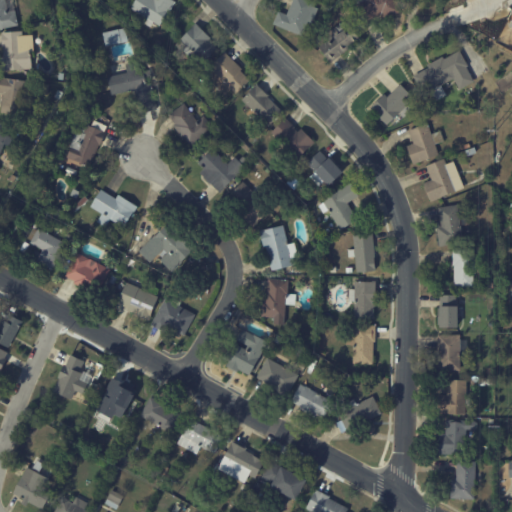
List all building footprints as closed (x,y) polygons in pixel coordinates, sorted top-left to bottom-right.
[(6,0),(10,13),(17,11),(20,25),(0,29),(0,0),(6,0)] [(138,0),(176,0),(178,1),(162,26),(156,22),(153,27),(143,21),(147,16),(134,8),(138,0)] [(276,26),(281,13),(290,16),(296,0),(310,0),(318,3),(316,8),(321,10),(315,25),(310,23),(304,38),(276,26)] [(397,0),(403,13),(385,21),(383,16),(364,24),(357,6),(359,5),(356,0),(397,0)] [(203,28),(213,38),(211,40),(219,48),(206,62),(194,51),(190,55),(185,50),(189,45),(183,40),(198,23),(203,28)] [(354,49),(333,64),(321,49),(331,42),(327,36),(345,23),(349,29),(352,26),(364,42),(354,49)] [(35,36),(36,51),(33,51),(34,69),(3,71),(2,59),(5,59),(3,33),(24,31),(24,35),(35,35),(35,36)] [(469,67),(476,82),(462,89),(456,79),(444,85),(449,95),(439,101),(433,90),(426,94),(416,76),(431,68),(430,65),(446,57),(447,59),(463,51),(470,66),(469,67)] [(229,54),(244,69),(242,71),(252,80),(238,94),(233,89),(227,95),(216,84),(222,78),(212,68),(228,53),(229,54)] [(155,111),(142,114),(137,90),(114,95),(110,77),(129,73),(127,65),(137,62),(139,69),(145,68),(149,84),(153,83),(159,110),(155,111)] [(27,81),(26,84),(32,84),(30,96),(24,95),(22,113),(4,111),(6,92),(2,92),(4,78),(27,81)] [(44,94),(44,95),(31,93),(33,83),(45,85),(44,94)] [(260,85),(271,95),(269,97),(285,112),(271,125),(245,100),(260,85)] [(406,117),(402,114),(390,125),(373,108),(387,95),(390,98),(403,85),(417,99),(411,105),(415,109),(406,117)] [(64,93),(61,100),(54,97),(57,90),(64,93)] [(191,147),(175,126),(178,124),(171,115),(186,104),(199,121),(206,116),(216,129),(191,147)] [(104,144),(103,146),(101,145),(93,166),(70,157),(84,118),(91,121),(89,125),(108,132),(104,144)] [(295,125),(297,127),(296,128),(300,132),(303,129),(317,142),(301,159),(274,133),(288,118),(295,125)] [(0,121),(13,127),(9,136),(15,138),(12,147),(6,144),(1,157),(0,156),(0,121)] [(416,164),(409,146),(416,143),(411,131),(429,124),(433,134),(442,131),(446,141),(437,145),(440,155),(416,164)] [(41,135),(38,141),(32,138),(35,132),(41,135)] [(224,157),(230,164),(237,157),(241,161),(245,157),(248,159),(244,164),(247,168),(222,193),(203,173),(206,169),(200,163),(202,162),(197,157),(210,144),(224,157)] [(468,151),(477,147),(479,153),(470,156),(468,151)] [(329,159),(330,161),(332,159),(347,173),(332,187),(325,179),(319,185),(312,176),(316,172),(309,164),(322,152),(329,159)] [(460,171),(467,188),(433,202),(426,184),(434,180),(428,166),(446,159),(449,165),(456,162),(460,171)] [(77,169),(75,174),(65,170),(67,165),(77,169)] [(358,194),(347,201),(357,216),(340,228),(322,200),(350,181),(358,194)] [(244,217),(239,212),(243,207),(232,196),(246,182),(273,210),(255,228),(244,217)] [(74,187),(80,190),(77,196),(71,193),(74,187)] [(102,189),(115,197),(118,193),(137,205),(133,210),(123,226),(110,218),(105,224),(95,218),(99,211),(90,205),(100,188),(102,189)] [(72,206),(85,194),(88,198),(75,210),(72,206)] [(462,217),(466,242),(443,246),(439,227),(444,227),(441,208),(460,205),(462,217)] [(65,211),(60,218),(54,213),(59,206),(65,211)] [(141,252),(170,223),(197,250),(175,272),(163,260),(170,253),(166,249),(152,263),(141,252)] [(292,263),(272,268),(266,244),(264,245),(260,228),(264,227),(264,228),(283,224),(286,240),(288,240),(288,242),(293,240),(297,255),(291,256),(292,263)] [(45,231),(65,242),(50,269),(29,257),(34,248),(40,252),(42,248),(29,241),(30,239),(26,236),(32,226),(36,229),(37,226),(45,231)] [(373,241),(375,268),(356,269),(355,254),(350,255),(349,247),(354,247),(352,233),(372,232),(373,241)] [(455,262),(455,250),(476,250),(477,259),(478,259),(478,276),(476,276),(476,287),(457,288),(456,266),(455,266),(455,262)] [(97,261),(109,268),(96,294),(74,282),(75,280),(65,274),(77,251),(97,261)] [(114,275),(119,278),(115,285),(110,282),(114,275)] [(293,292),(296,292),(295,304),(286,303),(285,317),(261,315),(262,300),(264,300),(265,289),(268,289),(269,277),(288,278),(287,292),(293,292)] [(376,292),(376,305),(374,305),(374,317),(354,317),(354,299),(349,299),(349,287),(355,287),(355,280),(371,280),(371,279),(376,279),(376,292)] [(147,318),(127,310),(129,307),(118,302),(127,281),(144,289),(159,296),(149,319),(147,318)] [(463,328),(442,329),(441,308),(442,308),(442,296),(458,295),(459,307),(462,307),(463,328)] [(197,315),(186,336),(169,327),(166,332),(153,325),(167,299),(173,302),(176,296),(184,301),(181,306),(197,315)] [(17,337),(11,348),(0,341),(0,329),(5,320),(8,322),(12,315),(25,322),(17,337)] [(378,328),(378,342),(376,342),(376,365),(356,364),(356,346),(348,346),(349,334),(356,335),(356,325),(378,326),(378,328)] [(263,338),(267,340),(250,373),(238,368),(237,370),(226,364),(227,362),(220,359),(230,339),(245,347),(247,343),(236,338),(242,327),(263,338)] [(273,332),(279,334),(276,341),(270,338),(273,332)] [(441,348),(441,335),(463,335),(463,341),(469,341),(469,354),(463,354),(463,371),(441,371),(441,348)] [(285,341),(291,345),(288,349),(282,346),(285,341)] [(9,354),(7,359),(9,360),(2,372),(0,371),(0,347),(10,353),(9,354)] [(299,373),(287,395),(271,387),(272,384),(257,376),(267,356),(275,359),(278,354),(287,359),(284,365),(299,373)] [(82,371),(81,372),(85,374),(82,380),(90,384),(85,395),(78,391),(74,400),(56,392),(62,379),(60,378),(66,365),(68,366),(73,355),(86,361),(82,371)] [(469,381),(469,395),(473,395),(473,406),(469,406),(468,415),(441,415),(442,395),(450,396),(451,380),(469,381)] [(300,404),(290,399),(299,382),(310,387),(310,388),(332,400),(323,418),(316,414),(315,416),(299,407),(300,405),(300,404)] [(163,403),(167,405),(166,407),(185,417),(175,434),(142,416),(153,397),(163,403)] [(384,414),(347,434),(341,423),(345,420),(342,415),(347,412),(344,406),(356,399),(359,405),(375,397),(384,414)] [(209,428),(226,437),(217,455),(203,447),(199,455),(179,444),(193,419),(209,428)] [(444,455),(445,435),(448,435),(449,420),(478,421),(478,430),(469,430),(468,456),(444,455)] [(236,441),(250,448),(248,451),(267,461),(258,479),(251,476),(247,484),(221,470),(234,446),(233,446),(235,441),(236,441)] [(274,463),(310,481),(299,502),(274,488),(276,485),(263,478),(272,461),(274,463)] [(477,500),(454,500),(454,480),(459,480),(459,461),(477,462),(477,500)] [(164,465),(170,468),(167,475),(161,472),(164,465)] [(36,472),(50,479),(46,488),(53,492),(44,510),(31,503),(29,505),(24,502),(25,500),(14,494),(28,468),(36,472)] [(328,495),(333,498),(332,499),(351,509),(349,511),(314,511),(309,509),(319,490),(328,495)] [(112,507),(107,504),(114,491),(125,497),(118,510),(112,507)] [(89,511),(57,511),(65,498),(75,503),(78,498),(90,504),(86,510),(89,511)]
